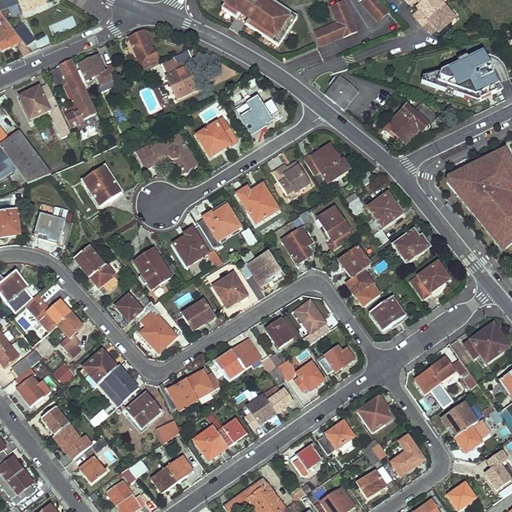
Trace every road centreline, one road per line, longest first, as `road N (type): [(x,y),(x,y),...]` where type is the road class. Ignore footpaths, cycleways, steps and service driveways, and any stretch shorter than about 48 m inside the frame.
road 1 (residential): [(382,365),(329,292),(305,284),(168,367),(152,368),(47,262),(0,259)]
road 2 (residential): [(170,511),(382,365)]
road 3 (residential): [(154,13),(257,61),(321,107)]
road 4 (residential): [(383,511),(442,462),(382,365)]
road 5 (residential): [(159,205),(191,195),(321,107)]
road 6 (residential): [(0,81),(154,13)]
road 7 (residential): [(395,171),(492,289)]
road 8 (residential): [(0,406),(85,511)]
road 9 (residential): [(382,365),(492,289)]
road 10 (residential): [(395,171),(511,110)]
